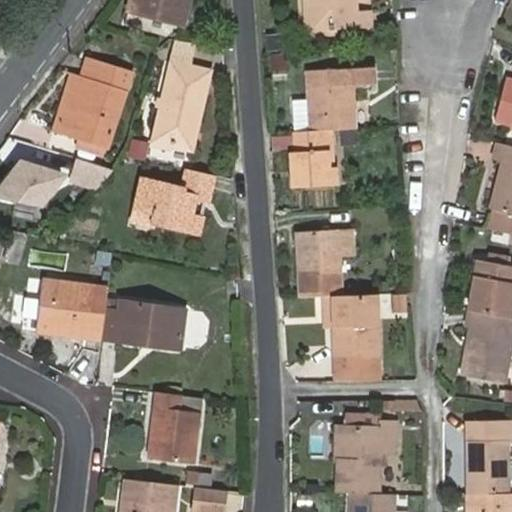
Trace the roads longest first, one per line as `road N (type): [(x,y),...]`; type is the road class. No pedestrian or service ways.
road 1 (residential): [(480,0),(449,35),(431,388)]
road 2 (residential): [(271,391),(243,0)]
road 3 (residential): [(0,368),(77,415),(71,511)]
road 4 (unclassified): [(431,388),(271,391)]
road 5 (residential): [(0,106),(82,0)]
road 6 (residential): [(431,388),(434,511)]
road 7 (residential): [(269,511),(271,391)]
